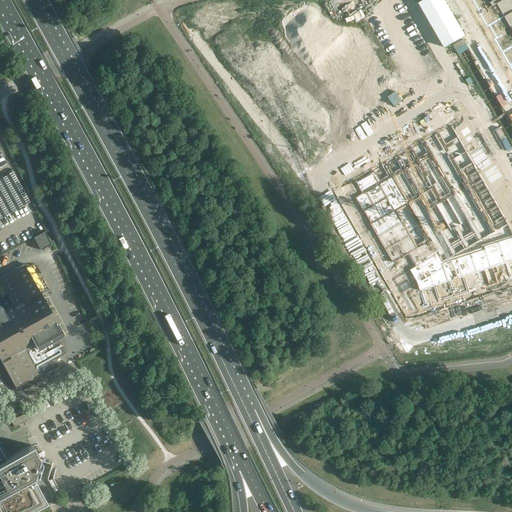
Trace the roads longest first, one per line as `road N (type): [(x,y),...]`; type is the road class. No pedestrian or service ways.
road 1 (trunk): [(2,0),(245,468)]
road 2 (trunk): [(261,442),(31,0)]
road 3 (trunk): [(367,511),(324,493),(261,442)]
